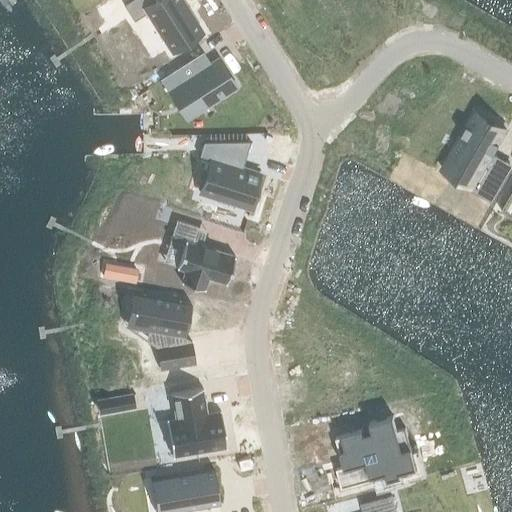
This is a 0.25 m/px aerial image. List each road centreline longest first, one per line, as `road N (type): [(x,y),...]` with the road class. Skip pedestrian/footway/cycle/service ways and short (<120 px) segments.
road 1 (residential): [(314,126),(250,345),(278,511)]
road 2 (residential): [(314,126),(401,41),(442,41),(511,82)]
road 3 (residential): [(228,0),(314,126)]
